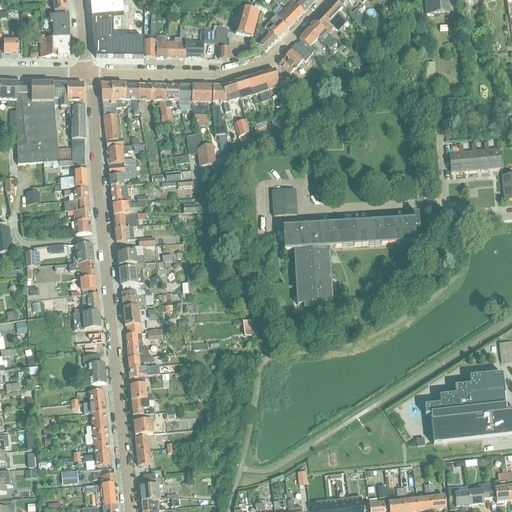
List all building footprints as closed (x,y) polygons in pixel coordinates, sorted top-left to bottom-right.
[(65,0),(53,0),(55,13),(67,12),(65,0)] [(121,0),(89,0),(91,19),(101,18),(113,17),(123,16),(122,2),(121,0)] [(303,15),(290,4),(286,0),(276,0),(278,1),(277,2),(285,10),(275,20),(288,31),(303,15)] [(293,0),(290,4),(303,15),(314,3),(311,0),(293,0)] [(334,0),(334,1),(341,8),(343,6),(348,0),(353,0),(361,6),(366,0),(334,0)] [(447,0),(424,0),(425,16),(448,15),(447,0)] [(334,1),(313,23),(322,30),(325,33),(330,27),(332,29),(335,32),(345,21),(342,18),(337,14),(342,9),(341,8),(334,1)] [(349,16),(361,31),(368,25),(356,10),(349,16)] [(234,36),(250,40),(257,15),(241,11),(234,36)] [(52,17),(53,40),(69,39),(68,17),(52,17)] [(101,18),(91,19),(94,47),(95,59),(107,59),(112,59),(124,60),(124,59),(131,60),(143,60),(143,50),(143,43),(143,39),(112,39),(113,17),(101,18)] [(275,19),(263,31),(267,35),(269,34),(277,42),(288,31),(275,20),(275,19)] [(313,23),(307,29),(308,30),(319,40),(329,51),(336,45),(326,34),(325,33),(322,30),(313,23)] [(150,43),(143,43),(143,50),(143,60),(155,60),(155,37),(156,24),(151,24),(150,43)] [(267,35),(263,31),(258,26),(255,33),(263,40),(257,47),(265,54),(277,42),(269,34),(267,35)] [(212,34),(226,38),(229,31),(218,27),(218,28),(214,27),(212,34)] [(300,43),(298,45),(310,56),(315,51),(312,48),(319,40),(308,30),(299,41),(300,43)] [(215,46),(218,50),(228,50),(226,38),(212,34),(207,33),(203,32),(203,33),(200,33),(200,46),(184,45),(184,61),(203,62),(203,46),(215,46)] [(3,42),(3,54),(18,53),(17,34),(11,34),(11,42),(3,42)] [(69,39),(53,40),(47,40),(47,37),(40,37),(41,59),(68,58),(69,56),(69,39)] [(165,44),(166,44),(166,38),(155,37),(155,60),(164,60),(165,44)] [(166,44),(165,44),(164,60),(184,61),(184,45),(184,42),(179,41),(179,40),(174,40),(173,44),(166,44)] [(310,56),(298,45),(296,47),(294,46),(288,53),(289,54),(287,57),(285,57),(284,58),(284,59),(278,67),(289,77),(302,62),(304,64),(311,57),(310,56)] [(229,50),(218,50),(218,62),(220,62),(222,62),(227,62),(228,62),(228,57),(229,55),(229,52),(229,50)] [(436,62),(427,62),(427,81),(436,80),(436,62)] [(274,71),(246,80),(252,97),(254,105),(258,104),(255,96),(259,95),(261,103),(273,99),(270,90),(279,87),(274,71)] [(361,76),(356,82),(361,87),(366,82),(361,76)] [(246,80),(233,84),(239,102),(240,103),(242,109),(247,107),(244,100),(252,97),(246,80)] [(290,94),(299,102),(310,89),(301,81),(290,94)] [(0,101),(16,102),(17,84),(0,83),(0,101)] [(59,162),(54,107),(53,101),(53,85),(17,84),(16,102),(16,113),(15,129),(18,166),(59,162)] [(222,88),(221,88),(226,104),(227,106),(239,102),(233,84),(222,88)] [(60,112),(67,112),(66,109),(67,109),(67,85),(53,85),(53,101),(54,107),(60,107),(60,112)] [(72,141),(72,154),(82,154),(82,141),(85,141),(83,88),(80,85),(67,85),(67,109),(66,109),(67,112),(67,115),(69,115),(69,120),(71,120),(72,141)] [(103,118),(104,126),(117,125),(115,110),(115,108),(114,101),(111,101),(111,86),(100,86),(102,111),(103,118)] [(124,86),(111,86),(111,101),(114,101),(115,108),(115,110),(126,109),(125,102),(124,102),(124,86)] [(136,86),(124,86),(124,102),(125,102),(130,102),(130,105),(132,105),(133,117),(140,116),(139,113),(137,105),(137,102),(137,99),(136,99),(136,86)] [(138,99),(137,99),(137,102),(138,102),(139,102),(139,105),(137,105),(139,113),(144,113),(143,102),(150,102),(151,87),(138,87),(138,99)] [(165,87),(151,87),(150,102),(158,102),(161,118),(166,117),(165,106),(163,102),(164,102),(165,87)] [(177,87),(165,87),(164,102),(163,102),(165,106),(166,117),(167,122),(172,121),(170,109),(172,109),(171,103),(177,103),(177,87)] [(191,88),(177,87),(177,103),(177,107),(178,107),(180,112),(193,112),(191,108),(190,108),(191,88)] [(210,88),(191,88),(190,108),(191,108),(197,128),(206,128),(207,112),(212,112),(215,138),(217,138),(218,140),(226,136),(224,123),(221,123),(219,109),(211,110),(211,105),(210,105),(210,88)] [(229,113),(226,104),(221,88),(212,88),(212,102),(219,102),(220,104),(223,104),(225,114),(229,113)] [(243,122),(233,125),(238,139),(248,135),(243,122)] [(200,136),(186,138),(188,157),(198,155),(200,167),(215,165),(214,158),(212,145),(203,146),(200,136)] [(229,156),(226,136),(218,140),(220,157),(229,156)] [(106,142),(107,151),(123,148),(122,141),(119,141),(106,142)] [(494,150),(486,151),(485,151),(486,170),(499,169),(497,151),(498,151),(497,142),(494,142),(494,150)] [(483,152),(474,152),(472,152),(474,172),(486,170),(485,151),(486,151),(486,143),(482,143),(483,152)] [(470,153),(461,154),(460,154),(461,173),(474,172),(472,152),(474,152),(473,144),(469,145),(470,153)] [(460,154),(461,154),(461,146),(456,146),(457,154),(447,155),(448,174),(461,173),(460,154)] [(124,164),(124,167),(134,166),(134,160),(124,162),(123,157),(128,156),(127,154),(132,153),(131,147),(123,148),(107,151),(108,166),(124,164)] [(109,178),(110,189),(124,187),(123,181),(137,180),(136,175),(134,166),(124,167),(109,169),(109,178)] [(180,173),(177,174),(178,183),(192,181),(191,172),(180,173)] [(60,181),(61,187),(61,191),(87,189),(85,173),(74,174),(75,180),(60,181)] [(165,175),(166,184),(178,183),(177,174),(165,175)] [(511,175),(499,177),(500,189),(511,187),(511,175)] [(5,181),(5,194),(14,194),(13,180),(5,181)] [(178,183),(166,184),(161,184),(162,189),(177,187),(177,190),(181,190),(193,189),(192,181),(178,183)] [(110,189),(112,206),(131,205),(130,198),(128,198),(126,187),(124,187),(110,189)] [(511,187),(500,189),(501,202),(511,200),(511,187)] [(40,190),(27,191),(27,203),(40,203),(40,190)] [(271,191),(272,217),(295,216),(293,190),(271,191)] [(69,203),(74,203),(77,202),(88,201),(87,191),(64,193),(64,198),(68,198),(69,203)] [(69,203),(63,204),(64,213),(68,213),(74,213),(89,212),(88,201),(77,202),(74,203),(69,203)] [(131,205),(112,206),(113,218),(129,216),(135,215),(135,213),(141,212),(140,209),(145,209),(145,204),(131,205)] [(90,222),(89,212),(74,213),(68,213),(68,219),(71,219),(71,217),(74,217),(75,224),(90,222)] [(113,218),(114,230),(131,228),(132,228),(136,228),(135,215),(129,216),(113,218)] [(314,227),(281,229),(282,251),(293,250),(296,305),(303,305),(303,309),(320,308),(319,304),(330,303),(327,249),(337,249),(415,244),(414,230),(417,230),(416,215),(411,216),(412,222),(326,227),(318,227),(318,224),(313,225),(314,227)] [(90,222),(75,224),(76,237),(92,236),(90,222)] [(131,228),(114,230),(116,244),(126,243),(126,242),(134,241),(132,228),(131,228)] [(0,230),(0,254),(11,253),(8,229),(0,230)] [(154,240),(138,241),(139,248),(155,247),(154,240)] [(73,259),(74,266),(94,264),(92,246),(76,248),(77,259),(73,259)] [(119,255),(117,255),(119,267),(133,266),(143,265),(142,258),(136,259),(135,248),(119,250),(119,255)] [(25,254),(26,269),(40,268),(39,253),(25,254)] [(164,254),(164,262),(174,261),(174,253),(164,254)] [(79,282),(80,282),(95,280),(94,264),(74,266),(69,267),(70,273),(78,272),(79,282)] [(121,272),(119,272),(121,288),(122,288),(123,295),(121,295),(122,299),(137,298),(137,293),(140,293),(140,286),(143,285),(142,271),(142,270),(144,270),(144,265),(143,265),(133,266),(120,267),(121,272)] [(82,297),(83,298),(97,296),(95,280),(80,282),(81,293),(71,294),(71,298),(82,297)] [(31,285),(32,295),(40,294),(39,284),(31,285)] [(97,296),(83,298),(81,298),(82,309),(88,308),(88,312),(98,311),(97,296)] [(137,299),(122,300),(123,310),(137,308),(139,308),(146,307),(146,304),(145,304),(145,298),(137,299)] [(137,308),(123,310),(124,327),(126,327),(127,337),(141,335),(140,328),(138,328),(137,308)] [(6,314),(7,322),(19,320),(18,313),(6,314)] [(84,331),(100,330),(99,313),(72,316),(74,334),(84,333),(84,331)] [(260,333),(259,321),(249,322),(251,334),(260,333)] [(16,325),(17,335),(29,334),(28,323),(16,325)] [(147,333),(148,342),(162,340),(161,332),(147,333)] [(127,337),(125,337),(127,360),(148,359),(147,349),(142,349),(141,335),(127,337)] [(84,355),(102,353),(100,336),(75,339),(76,349),(84,348),(84,355)] [(511,353),(511,344),(498,345),(500,364),(511,362),(511,353)] [(0,352),(1,359),(16,357),(15,350),(0,352)] [(106,385),(105,366),(100,366),(99,358),(83,359),(84,368),(89,368),(90,387),(106,385)] [(127,360),(128,370),(144,369),(143,364),(153,363),(152,358),(127,360)] [(128,370),(129,379),(144,377),(146,377),(146,372),(149,372),(149,373),(155,373),(155,368),(144,369),(128,370)] [(171,382),(171,373),(158,373),(158,382),(171,382)] [(430,421),(433,446),(511,437),(511,411),(506,412),(504,396),(502,375),(469,379),(470,387),(454,389),(455,396),(439,398),(440,406),(424,408),(425,417),(430,417),(430,421)] [(129,379),(131,403),(145,401),(144,377),(129,379)] [(5,387),(6,393),(21,391),(20,384),(5,387)] [(88,394),(89,405),(104,404),(103,392),(88,394)] [(131,403),(133,418),(152,416),(152,410),(148,410),(147,401),(145,401),(131,403)] [(90,416),(105,415),(104,404),(89,405),(85,406),(86,416),(90,416)] [(90,416),(91,426),(106,425),(105,415),(90,416)] [(152,416),(133,418),(135,438),(152,436),(152,423),(154,422),(154,416),(152,416)] [(91,426),(92,436),(107,435),(106,425),(91,426)] [(92,436),(86,437),(87,447),(93,446),(108,445),(107,435),(92,436)] [(53,445),(53,437),(45,437),(45,445),(53,445)] [(135,440),(136,454),(149,452),(148,438),(135,440)] [(93,446),(94,457),(109,456),(108,445),(93,446)] [(29,451),(30,468),(38,467),(37,451),(29,451)] [(149,452),(136,454),(138,468),(151,467),(149,452)] [(4,454),(0,454),(0,471),(9,471),(9,459),(4,460),(4,454)] [(94,457),(84,458),(85,464),(95,463),(95,468),(110,467),(109,456),(94,457)] [(25,473),(25,481),(36,481),(36,472),(25,473)] [(305,473),(296,474),(298,488),(306,486),(305,473)] [(76,474),(63,476),(64,487),(77,485),(76,474)] [(12,488),(12,475),(0,475),(0,495),(6,495),(6,489),(12,488)] [(99,482),(100,487),(115,485),(114,476),(100,478),(100,475),(93,475),(94,482),(99,482)] [(497,476),(498,483),(506,482),(505,475),(497,476)] [(139,489),(141,503),(158,501),(157,487),(161,487),(160,480),(154,480),(154,476),(142,477),(143,488),(139,489)] [(95,495),(96,509),(117,507),(115,485),(100,487),(84,489),(85,496),(95,495)] [(495,505),(508,503),(506,488),(499,489),(499,486),(493,487),(492,485),(486,486),(488,500),(494,499),(495,505)] [(477,492),(468,494),(467,494),(468,508),(483,506),(482,500),(488,500),(486,486),(476,487),(477,492)] [(385,487),(377,488),(378,500),(386,499),(385,487)] [(467,494),(468,494),(467,488),(446,491),(449,509),(454,508),(455,510),(468,508),(467,494)] [(361,511),(360,498),(348,499),(348,502),(349,502),(350,511),(361,511)] [(443,498),(429,499),(430,511),(435,511),(444,511),(443,498)] [(430,511),(429,499),(415,501),(416,511),(430,511)] [(178,500),(167,501),(167,504),(169,504),(169,509),(179,508),(178,500)] [(369,507),(368,507),(368,511),(384,511),(383,505),(377,506),(376,500),(368,501),(369,507)] [(141,503),(141,511),(163,511),(164,511),(164,508),(159,509),(158,501),(141,503)] [(416,511),(415,501),(401,503),(402,511),(416,511)] [(292,502),(285,503),(286,509),(287,509),(287,511),(301,511),(302,510),(293,511),(292,502)] [(348,502),(338,503),(339,511),(350,511),(349,502),(348,502)] [(13,511),(13,503),(0,504),(0,511),(13,511)] [(339,511),(338,503),(327,504),(328,511),(339,511)] [(402,511),(401,503),(387,504),(388,511),(402,511)]
